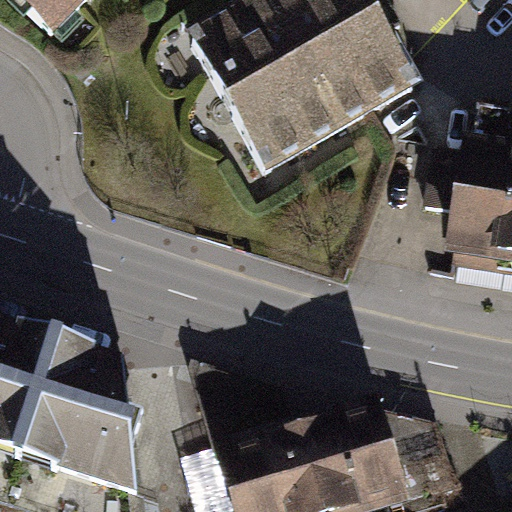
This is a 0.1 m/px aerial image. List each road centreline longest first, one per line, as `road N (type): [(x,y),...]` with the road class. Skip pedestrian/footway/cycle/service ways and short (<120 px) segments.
road 1 (secondary): [(511,377),(402,358),(9,236)]
road 2 (residential): [(0,78),(33,130),(9,236)]
